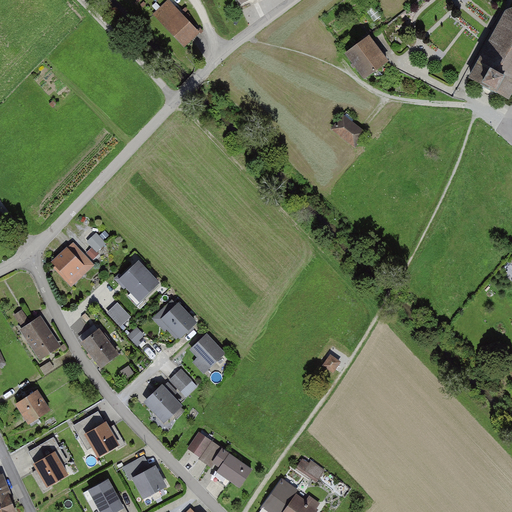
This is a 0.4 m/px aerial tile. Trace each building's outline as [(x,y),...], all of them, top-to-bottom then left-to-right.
[(170,1),(154,15),(183,48),(199,34),(170,1)] [(511,6),(506,10),(470,75),(510,97),(511,92),(511,6)] [(368,38),(347,54),(365,78),(386,62),(368,38)] [(367,132),(343,114),(332,129),(355,147),(367,132)] [(97,233),(87,242),(98,253),(107,244),(97,233)] [(73,241),(49,263),(70,287),(94,265),(73,241)] [(138,261),(118,279),(140,303),(160,284),(138,261)] [(118,303),(106,314),(120,328),(131,317),(118,303)] [(178,305),(161,321),(179,340),(196,324),(178,305)] [(41,317),(18,330),(37,362),(60,350),(41,317)] [(138,328),(129,336),(138,347),(146,339),(144,337),(145,336),(138,328)] [(97,331),(80,344),(100,369),(117,356),(97,331)] [(206,336),(188,351),(206,372),(224,356),(206,336)] [(341,364),(330,356),(322,368),(333,376),(341,364)] [(181,369),(169,381),(181,393),(193,380),(181,369)] [(162,387),(143,404),(163,425),(181,408),(162,387)] [(37,392),(16,406),(28,426),(50,412),(37,392)] [(98,413),(74,427),(88,451),(92,449),(98,459),(118,448),(118,449),(125,445),(114,426),(110,428),(107,423),(105,424),(98,413)] [(186,450),(238,487),(251,469),(199,432),(186,450)] [(53,438),(29,452),(36,463),(32,465),(36,471),(32,473),(44,493),(52,488),(51,487),(69,476),(63,465),(68,462),(53,438)] [(309,466),(303,462),(298,469),(321,484),(330,471),(313,460),(309,466)] [(153,465),(128,478),(141,501),(165,488),(153,465)] [(14,511),(0,474),(0,511),(14,511)] [(128,511),(110,478),(87,491),(98,511),(128,511)] [(295,494),(283,511),(313,511),(320,503),(307,495),(304,499),(295,494)]
